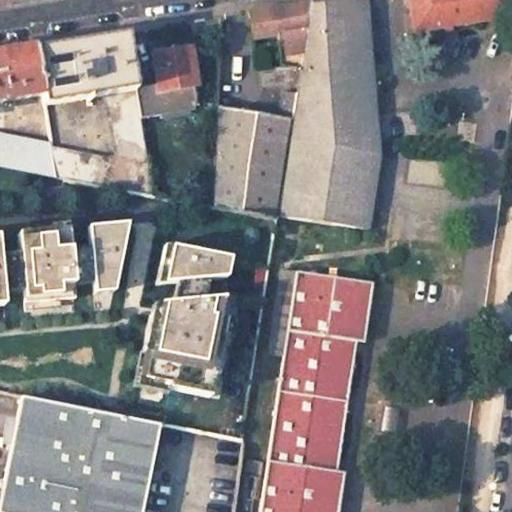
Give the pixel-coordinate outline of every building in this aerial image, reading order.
[(364,0),(326,0),(306,3),(297,62),(297,67),(293,90),(293,94),(289,119),(275,216),(367,229),(378,157),(364,0)] [(508,0),(409,0),(414,31),(511,15),(508,0)] [(267,10),(249,13),(253,39),(277,35),(282,65),(297,62),(306,3),(267,10)] [(218,18),(190,23),(193,42),(218,38),(218,18)] [(76,42),(34,49),(41,95),(43,106),(108,95),(118,155),(106,158),(50,148),(55,178),(153,196),(126,34),(76,42)] [(0,54),(0,102),(41,95),(34,49),(0,54)] [(190,49),(151,55),(157,92),(196,86),(190,49)] [(297,67),(257,66),(260,88),(293,90),(297,67)] [(278,117),(216,105),(212,207),(275,219),(275,216),(289,119),(293,94),(281,93),(278,117)] [(0,132),(0,167),(55,178),(50,148),(49,143),(0,132)] [(22,293),(23,312),(59,309),(59,301),(74,300),(73,286),(92,285),(93,295),(114,294),(126,225),(87,228),(89,248),(69,250),(68,231),(17,234),(19,255),(0,256),(0,274),(1,294),(22,293)] [(231,260),(165,247),(158,286),(178,284),(174,305),(153,307),(138,384),(211,399),(216,379),(218,379),(221,362),(219,361),(222,344),(225,345),(234,300),(205,303),(209,282),(227,280),(231,260)] [(370,284),(279,271),(266,355),(281,357),(258,511),(338,511),(344,473),(335,471),(354,344),(362,345),(370,284)] [(0,496),(0,511),(140,511),(158,425),(21,398),(0,496)]
